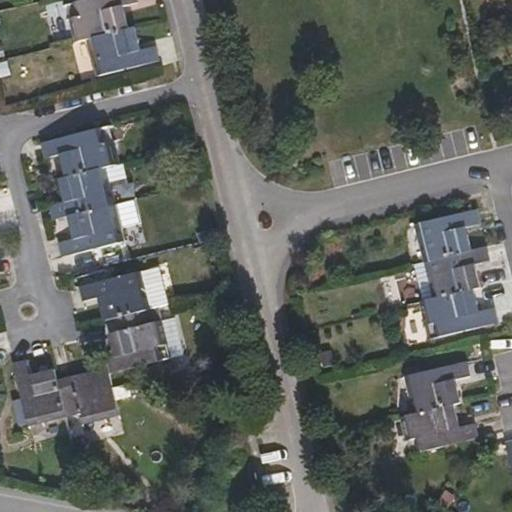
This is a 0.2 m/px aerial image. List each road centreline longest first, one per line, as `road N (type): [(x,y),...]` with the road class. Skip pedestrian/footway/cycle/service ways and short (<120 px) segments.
road 1 (residential): [(44,316),(1,141),(196,83)]
road 2 (residential): [(236,234),(302,511)]
road 3 (residential): [(236,234),(491,172)]
road 4 (residential): [(196,83),(236,234)]
